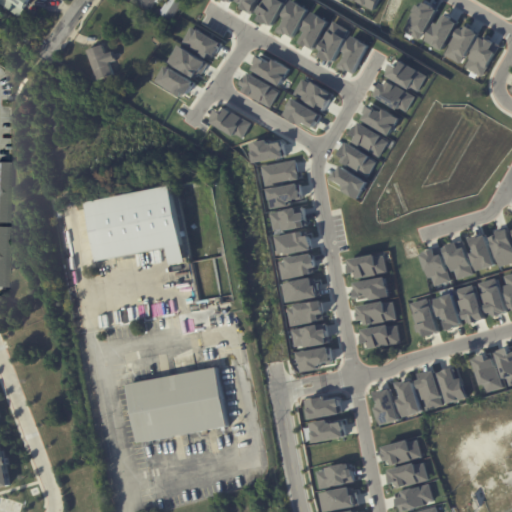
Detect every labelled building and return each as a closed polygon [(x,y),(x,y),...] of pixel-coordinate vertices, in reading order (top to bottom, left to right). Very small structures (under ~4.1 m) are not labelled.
[(38,0),(30,11),(27,9),(21,17),(0,1),(0,0),(38,0)] [(161,0),(154,13),(133,0),(161,0)] [(182,0),(186,3),(173,21),(164,15),(174,0),(182,0)] [(241,8),(243,4),(238,0),(260,0),(252,14),(241,8)] [(262,20),(265,14),(260,11),(265,0),(286,0),(285,2),(287,3),(274,27),(262,20)] [(278,30),(287,16),(285,14),(293,0),(310,10),(293,39),(278,30)] [(357,0),(380,0),(374,10),(357,0)] [(301,41),(307,32),(303,29),(314,11),(330,21),(314,49),(301,41)] [(321,56),(324,51),(320,48),(335,22),(349,30),(345,37),(348,38),(334,63),(321,56)] [(182,41),(190,26),(198,30),(199,28),(223,42),(215,55),(212,54),(210,57),(182,41)] [(444,54),(460,26),(465,29),(467,26),(479,33),(466,56),(464,55),(459,62),(444,54)] [(354,35),(371,45),(354,75),(340,67),(348,53),(344,51),(354,35)] [(464,66),(481,35),(500,46),(482,76),(464,66)] [(168,61),(178,45),(209,62),(202,74),(199,72),(196,77),(168,61)] [(100,81),(90,51),(106,46),(109,55),(117,52),(120,61),(112,64),(116,76),(100,81)] [(252,69),(260,55),(273,63),(275,59),(290,68),(281,85),(252,69)] [(387,74),(394,62),(400,66),(403,61),(429,76),(420,91),(413,87),(412,89),(387,74)] [(155,80),(164,66),(170,70),(172,67),(196,81),(189,95),(186,93),(183,97),(155,80)] [(242,84),(246,87),(244,91),(270,106),(279,92),(272,88),(273,86),(249,71),(242,84)] [(294,93),(303,79),(310,83),(312,81),(333,94),(324,110),(294,93)] [(376,95),(383,82),(387,84),(389,81),(416,96),(408,110),(401,106),(400,109),(376,95)] [(283,114),(294,97),(323,114),(315,128),(304,121),(301,125),(283,114)] [(363,118),(370,105),(381,112),(383,107),(401,117),(391,135),(363,118)] [(212,121),(219,110),(224,113),(227,108),(252,123),(244,138),(237,134),(236,136),(212,121)] [(353,140),(355,135),(353,134),(360,122),(384,135),(382,138),(389,142),(381,156),(353,140)] [(251,142),(271,139),(272,144),(284,142),(287,156),(254,162),(251,142)] [(342,153),(348,142),(373,156),(372,158),(378,162),(370,177),(344,162),(347,156),(342,153)] [(261,166),(296,159),(300,179),(265,185),(261,166)] [(331,178),(334,172),(335,173),(337,169),(339,170),(342,165),(370,181),(360,198),(345,189),(346,186),(344,185),(345,184),(337,179),(336,181),(331,178)] [(268,189),(301,184),(303,198),(292,200),(293,205),(271,209),(268,189)] [(187,263),(173,266),(170,248),(98,262),(87,203),(173,186),(188,263),(187,263)] [(271,213),(305,206),(309,225),(283,230),(283,228),(274,229),(271,213)] [(511,261),(499,265),(491,236),(498,234),(497,231),(509,228),(511,238),(511,261)] [(274,236),(307,230),(307,235),(311,235),(314,249),(286,253),(286,252),(277,253),(274,236)] [(470,253),(475,252),(471,237),(486,233),(495,265),(476,271),(470,253)] [(454,270),(451,271),(445,246),(464,241),(473,274),(456,278),(454,270)] [(421,251),(441,246),(450,280),(433,285),(431,277),(428,278),(421,251)] [(279,262),(288,260),(287,258),(314,253),(317,268),(314,268),(315,272),(282,278),(279,262)] [(349,259),(377,254),(377,256),(385,255),(388,273),(357,278),(356,272),(352,273),(349,259)] [(511,306),(511,273),(503,277),(511,306)] [(356,297),(353,282),(386,275),(390,296),(373,299),(372,295),(356,297)] [(283,283),(315,277),(316,282),(318,282),(321,296),(286,302),(283,283)] [(480,283),(496,278),(498,286),(501,285),(509,313),(494,317),(493,314),(489,315),(480,283)] [(457,290),(474,285),(476,293),(479,292),(487,319),(467,325),(457,290)] [(435,299),(454,293),(463,324),(449,328),(446,319),(441,320),(435,299)] [(412,304),(428,299),(430,307),(433,306),(441,332),(427,336),(426,333),(421,335),(412,304)] [(287,309),(296,307),(295,305),(322,300),(325,314),(323,314),(324,319),(290,325),(287,309)] [(358,309),(360,308),(359,306),(385,301),(385,303),(394,302),(397,319),(366,325),(365,320),(360,321),(358,309)] [(190,307),(201,306),(202,315),(191,317),(190,307)] [(291,329),(326,323),(330,343),(305,347),(304,344),(294,346),(291,329)] [(362,330),(390,324),(390,326),(398,325),(401,342),(371,347),(370,342),(365,343),(362,330)] [(298,352),(330,347),(332,361),(321,363),(322,369),(301,373),(298,352)] [(497,352),(509,349),(510,352),(511,351),(511,384),(509,385),(506,378),(504,378),(497,352)] [(473,358),(487,354),(488,357),(493,355),(503,386),(485,392),(483,385),(481,386),(473,358)] [(440,371),(454,367),(458,379),(463,378),(468,397),(448,402),(440,371)] [(231,427),(141,444),(130,385),(219,368),(231,427)] [(418,380),(423,378),(421,374),(435,370),(443,397),(440,398),(442,405),(427,410),(418,380)] [(404,416),(399,399),(401,398),(397,384),(413,379),(422,410),(404,416)] [(376,407),(380,406),(377,393),(391,389),(400,419),(382,425),(376,407)] [(307,400),(327,397),(328,400),(341,398),(343,413),(310,419),(307,400)] [(314,442),(311,423),(332,419),(332,423),(345,421),(348,436),(314,442)] [(383,447),(409,440),(410,442),(419,439),(424,457),(392,465),(391,461),(387,462),(383,447)] [(0,484),(9,483),(2,447),(0,447),(0,484)] [(320,488),(318,471),(327,470),(326,467),(351,463),(354,482),(320,488)] [(389,470),(417,463),(417,465),(425,463),(429,480),(400,488),(399,482),(393,484),(389,470)] [(401,511),(396,492),(431,483),(435,500),(426,502),(426,505),(401,511)] [(324,511),(321,492),(352,487),(353,493),(358,492),(360,506),(324,511)]
